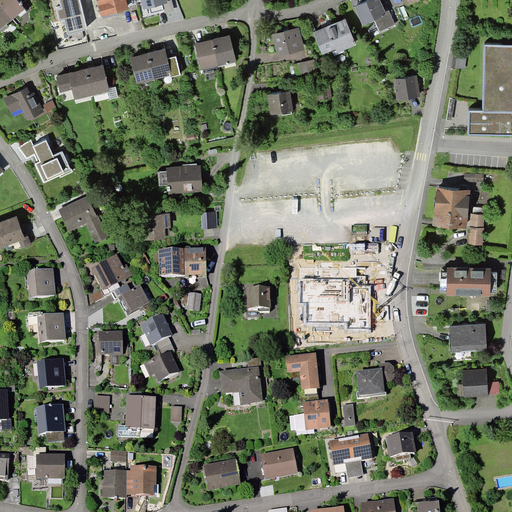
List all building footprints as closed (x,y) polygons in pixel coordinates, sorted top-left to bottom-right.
[(0,0),(0,5),(12,20),(19,14),(25,9),(19,2),(17,0),(0,0)] [(83,30),(87,30),(80,0),(59,0),(61,8),(56,9),(59,21),(64,20),(67,34),(68,34),(83,30)] [(117,13),(129,9),(126,0),(96,0),(102,17),(102,16),(117,13)] [(140,0),(143,9),(150,8),(162,5),(163,4),(168,3),(167,0),(140,0)] [(171,0),(167,0),(168,3),(163,4),(165,13),(175,11),(171,0)] [(380,0),(370,0),(354,7),(363,25),(375,21),(380,31),(395,24),(389,11),(386,12),(380,0)] [(404,3),(402,0),(380,0),(386,12),(389,11),(389,9),(404,3)] [(0,29),(6,24),(12,20),(0,5),(0,29)] [(163,10),(162,5),(150,8),(151,13),(163,10)] [(337,53),(357,45),(345,19),(313,32),(322,55),(336,49),(337,53)] [(278,57),(305,50),(299,27),(272,34),(278,57)] [(84,37),(83,30),(68,34),(69,41),(84,37)] [(212,39),(218,66),(236,61),(230,35),(212,39)] [(218,66),(212,39),(195,43),(201,70),(218,66)] [(468,135),(511,135),(511,46),(485,46),(483,111),(469,111),(468,135)] [(165,49),(147,54),(154,80),(170,76),(169,73),(171,72),(168,59),(165,49)] [(137,84),(154,80),(147,54),(130,58),(137,84)] [(465,68),(466,56),(457,55),(456,67),(465,68)] [(176,57),(168,59),(171,72),(169,73),(170,76),(170,77),(180,75),(176,57)] [(318,73),(315,59),(299,63),(302,76),(318,73)] [(103,64),(86,68),(92,95),(108,91),(110,91),(109,89),(103,64)] [(75,100),(92,95),(86,68),(68,73),(72,90),(75,100)] [(72,90),(68,73),(56,76),(60,93),(72,90)] [(417,76),(394,79),(397,100),(421,97),(417,76)] [(317,101),(332,98),(329,84),(314,87),(317,101)] [(28,87),(4,99),(12,113),(21,108),(27,120),(45,111),(35,92),(31,94),(28,87)] [(115,87),(109,89),(110,91),(108,91),(110,99),(118,98),(115,87)] [(268,95),(271,115),(283,113),(291,112),(297,111),(293,91),(268,95)] [(455,100),(450,99),(447,120),(452,121),(455,100)] [(53,100),(44,105),(47,112),(56,107),(53,100)] [(34,155),(38,163),(41,162),(33,147),(34,146),(31,139),(19,147),(27,158),(34,155)] [(35,164),(44,182),(60,176),(72,170),(71,169),(62,151),(53,155),(46,140),(34,146),(33,147),(41,162),(38,163),(35,164)] [(203,191),(200,165),(189,166),(189,165),(166,168),(167,171),(168,185),(169,195),(203,191)] [(71,169),(72,170),(60,176),(61,177),(73,172),(71,169)] [(168,185),(167,171),(158,172),(159,185),(168,185)] [(483,182),(484,174),(465,173),(464,181),(483,182)] [(432,225),(466,229),(470,190),(436,187),(432,225)] [(87,196),(59,209),(69,232),(86,224),(96,243),(109,237),(98,215),(97,215),(87,196)] [(217,212),(201,213),(202,229),(218,228),(217,212)] [(143,241),(166,238),(166,236),(170,235),(169,228),(171,228),(170,213),(141,216),(143,241)] [(471,213),(470,227),(484,228),(485,214),(471,213)] [(17,216),(0,222),(0,248),(19,241),(25,239),(24,237),(17,216)] [(484,228),(470,227),(468,245),(483,246),(484,228)] [(28,235),(24,237),(25,239),(19,241),(22,249),(32,245),(28,235)] [(203,276),(207,276),(206,247),(184,248),(159,249),(160,276),(185,275),(185,276),(187,277),(187,278),(203,278),(203,276)] [(103,290),(133,275),(127,264),(123,265),(117,254),(90,268),(103,290)] [(447,295),(491,297),(491,293),(491,273),(491,268),(447,267),(447,295)] [(30,297),(56,295),(53,268),(27,271),(30,297)] [(346,330),(370,330),(370,285),(349,286),(349,280),(300,280),(300,301),(306,301),(306,323),(346,323),(346,330)] [(131,290),(128,283),(111,292),(115,299),(118,297),(131,290)] [(128,315),(150,303),(140,285),(131,290),(118,297),(128,315)] [(270,308),(271,308),(271,287),(247,287),(248,308),(258,308),(270,308)] [(200,311),(202,294),(183,292),(181,305),(185,305),(185,310),(200,311)] [(168,297),(164,293),(159,298),(162,302),(168,297)] [(66,339),(63,313),(37,315),(40,342),(66,339)] [(168,337),(173,335),(163,314),(141,324),(151,345),(156,343),(168,337)] [(452,352),(487,350),(485,324),(450,326),(451,333),(452,350),(452,352)] [(99,331),(99,355),(110,354),(120,355),(128,355),(128,347),(128,344),(123,344),(123,331),(99,331)] [(168,337),(156,343),(159,350),(172,343),(168,337)] [(172,343),(159,350),(162,354),(171,351),(171,352),(175,350),(172,343)] [(162,354),(143,362),(150,376),(154,374),(159,382),(180,372),(171,352),(171,351),(162,354)] [(302,390),(320,388),(316,352),(286,355),(287,372),(300,371),(302,390)] [(120,365),(120,355),(110,354),(110,365),(120,365)] [(247,359),(248,368),(259,367),(259,369),(262,369),(261,357),(247,359)] [(39,389),(66,385),(64,358),(37,361),(39,389)] [(379,363),(380,368),(382,368),(384,381),(392,380),(396,375),(395,367),(389,362),(379,363)] [(249,403),(263,401),(259,369),(259,367),(248,368),(220,371),(222,394),(239,392),(241,406),(249,405),(249,403)] [(359,395),(385,392),(384,381),(382,368),(380,368),(356,370),(358,392),(359,395)] [(464,397),(489,395),(488,382),(487,368),(462,370),(463,384),(464,396),(464,397)] [(499,382),(488,382),(489,395),(500,394),(499,382)] [(8,389),(0,389),(0,419),(2,419),(9,419),(8,391),(8,389)] [(110,396),(95,395),(94,412),(109,413),(110,396)] [(125,427),(140,428),(142,395),(127,395),(126,425),(125,427)] [(156,396),(142,395),(140,428),(155,429),(156,396)] [(329,399),(303,402),(306,430),(331,427),(329,399)] [(353,403),(343,405),(345,426),(356,425),(353,403)] [(63,431),(66,431),(63,404),(36,407),(38,433),(46,433),(63,431)] [(182,409),(172,409),(171,423),(182,423),(182,409)] [(12,429),(11,419),(9,419),(2,419),(2,429),(12,429)] [(120,436),(140,437),(140,428),(125,427),(126,425),(120,425),(120,436)] [(64,440),(63,431),(46,433),(47,442),(64,440)] [(410,453),(416,452),(413,432),(386,437),(389,456),(395,455),(410,453)] [(349,437),(353,462),(361,460),(373,458),(368,433),(349,437)] [(353,462),(349,437),(330,440),(334,465),(345,463),(353,462)] [(265,479),(298,473),(293,448),(261,454),(265,479)] [(127,451),(111,450),(110,461),(127,462),(127,459),(127,453),(127,451)] [(0,479),(8,480),(9,454),(0,453),(0,479)] [(36,454),(36,479),(48,478),(62,478),(65,478),(65,454),(36,454)] [(417,463),(413,457),(408,461),(412,467),(417,463)] [(236,458),(204,465),(209,490),(241,483),(236,458)] [(363,475),(361,460),(353,462),(345,463),(348,478),(363,475)] [(127,470),(127,495),(154,494),(154,485),(156,485),(156,484),(157,466),(131,465),(131,470),(127,470)] [(127,495),(127,470),(104,470),(104,482),(102,482),(103,497),(127,498),(127,495)] [(395,511),(394,498),(361,503),(362,511),(395,511)] [(428,501),(417,503),(418,511),(440,511),(439,500),(437,500),(428,501)]
